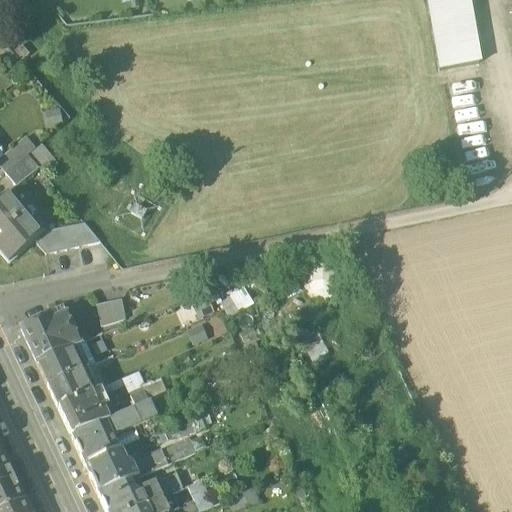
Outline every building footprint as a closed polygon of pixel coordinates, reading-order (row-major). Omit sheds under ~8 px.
[(471,0),(426,0),(438,72),(483,64),(471,0)] [(18,146),(0,161),(0,170),(5,177),(27,158),(28,158),(18,146)] [(27,158),(5,177),(15,190),(38,171),(27,158)] [(45,235),(11,193),(0,202),(0,256),(8,266),(34,245),(45,235)] [(72,230),(45,235),(34,245),(45,258),(76,252),(72,230)] [(227,316),(251,306),(244,290),(220,301),(227,316)] [(123,322),(119,304),(98,309),(101,326),(123,322)] [(49,318),(20,331),(36,365),(72,349),(79,346),(65,317),(54,323),(52,319),(50,320),(49,318)] [(191,348),(206,340),(199,326),(184,334),(191,348)] [(72,349),(36,365),(47,388),(83,372),(72,349)] [(83,372),(47,388),(58,412),(90,397),(93,396),(83,372)] [(143,395),(129,401),(135,413),(148,407),(143,395)] [(90,397),(58,412),(71,441),(105,426),(109,424),(102,411),(98,413),(90,397)] [(165,400),(148,407),(155,422),(172,414),(165,400)] [(109,424),(105,426),(112,441),(155,422),(148,407),(135,413),(109,424)] [(105,426),(71,441),(85,470),(118,455),(112,441),(105,426)] [(186,441),(164,450),(171,465),(193,455),(186,441)] [(118,455),(85,470),(98,499),(129,485),(137,482),(132,470),(130,469),(126,466),(120,454),(118,455)] [(161,456),(130,469),(132,470),(137,482),(166,468),(161,456)] [(3,461),(0,461),(0,489),(13,483),(3,461)] [(13,483),(0,489),(0,511),(8,511),(24,505),(13,483)] [(129,485),(98,499),(104,511),(138,511),(141,511),(134,495),(129,485)] [(154,487),(141,493),(139,497),(134,495),(141,511),(161,502),(154,487)] [(165,511),(161,502),(141,511),(165,511)]
